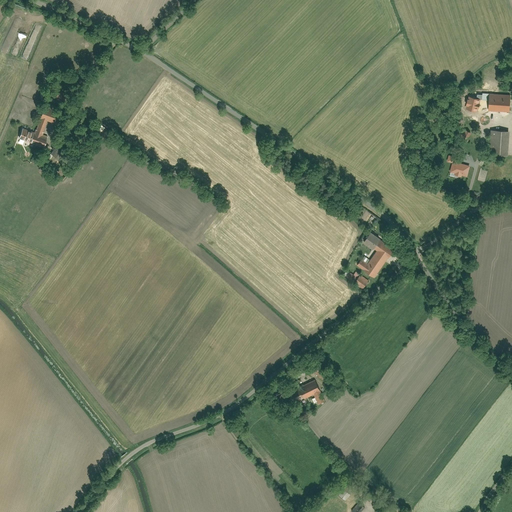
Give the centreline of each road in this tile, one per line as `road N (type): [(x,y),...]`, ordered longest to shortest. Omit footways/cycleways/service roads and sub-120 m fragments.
road 1 (unclassified): [(79,511),(129,455),(240,402),(418,255)]
road 2 (unclassified): [(418,255),(387,218),(141,51)]
road 3 (unclassified): [(511,375),(463,325),(418,255)]
road 4 (unclassified): [(141,51),(31,0)]
